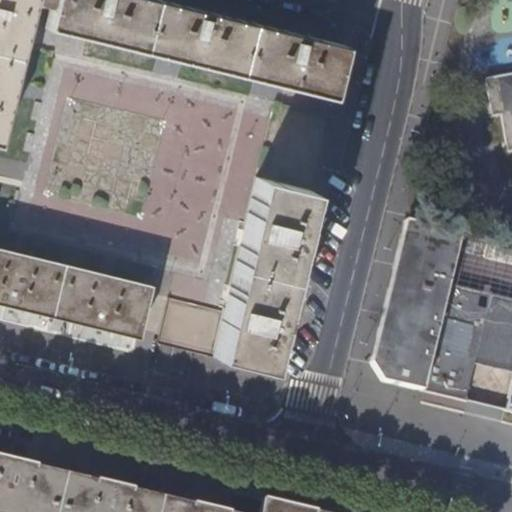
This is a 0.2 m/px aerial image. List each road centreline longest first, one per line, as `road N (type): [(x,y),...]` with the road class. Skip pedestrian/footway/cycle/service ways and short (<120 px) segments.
road 1 (residential): [(307,446),(403,29)]
road 2 (residential): [(0,374),(307,446)]
road 3 (residential): [(307,446),(511,499)]
